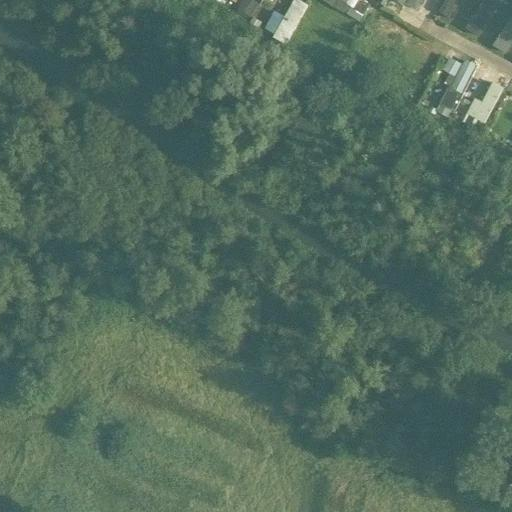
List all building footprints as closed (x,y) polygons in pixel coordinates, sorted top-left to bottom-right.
[(292,0),(284,15),(275,10),(263,32),(287,45),(310,4),(302,0),(292,0)] [(323,0),(360,21),(371,0),(323,0)] [(481,38),(495,2),(488,0),(480,0),(468,33),(481,38)] [(511,28),(498,52),(511,60),(511,28)] [(399,61),(404,51),(380,38),(364,69),(414,95),(425,74),(399,61)] [(436,111),(450,118),(477,62),(449,49),(442,62),(456,69),(436,111)] [(485,129),(503,86),(491,81),(483,101),(474,97),(464,120),(485,129)]
